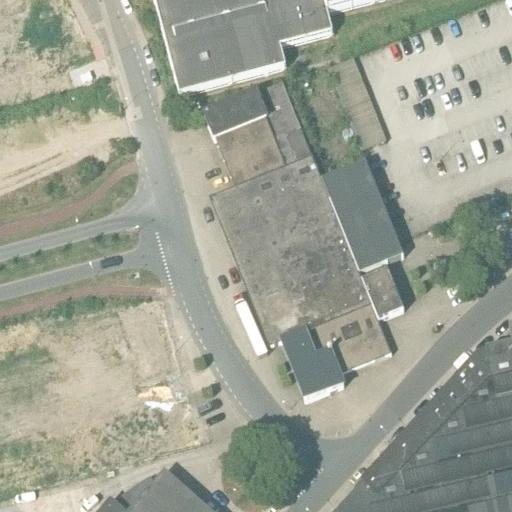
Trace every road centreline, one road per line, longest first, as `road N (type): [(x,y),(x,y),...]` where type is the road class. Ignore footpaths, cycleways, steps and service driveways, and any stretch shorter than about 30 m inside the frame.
road 1 (residential): [(332,475),(242,384),(207,326),(177,244)]
road 2 (residential): [(332,475),(511,290)]
road 3 (unknown): [(67,511),(115,474),(219,454),(289,511)]
road 4 (residential): [(167,210),(127,64),(100,0)]
road 5 (residential): [(0,292),(177,244)]
road 6 (residential): [(167,210),(0,254)]
